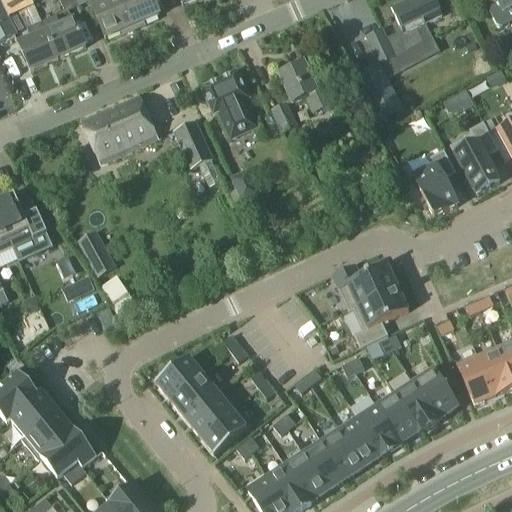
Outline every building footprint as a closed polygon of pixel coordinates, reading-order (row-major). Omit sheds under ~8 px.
[(81,9),(77,0),(58,0),(66,15),(81,9)] [(93,3),(92,0),(77,0),(81,9),(93,3)] [(133,29),(119,0),(118,0),(93,11),(106,41),(133,29)] [(119,0),(133,29),(160,17),(159,15),(165,12),(159,0),(119,0)] [(403,33),(387,41),(395,59),(425,44),(418,31),(427,26),(442,19),(432,0),(412,0),(391,11),(403,33)] [(511,0),(495,0),(498,5),(491,9),(490,15),(497,27),(502,29),(511,23),(511,0)] [(0,4),(0,36),(4,43),(18,36),(1,4),(0,4)] [(57,18),(42,25),(58,62),(86,50),(74,22),(73,23),(61,28),(57,18)] [(31,41),(19,47),(31,74),(55,63),(58,62),(42,25),(27,31),(31,41)] [(380,119),(402,106),(378,64),(356,77),(380,119)] [(314,116),(342,103),(335,86),(317,94),(305,67),(279,79),(292,107),(307,100),(314,116)] [(249,101),(237,75),(203,91),(214,116),(219,114),(231,142),(257,130),(244,103),(249,101)] [(466,94),(457,99),(465,113),(474,108),(466,94)] [(101,168),(158,143),(138,100),(82,125),(101,168)] [(287,107),(272,114),(282,136),(297,129),(287,107)] [(511,161),(511,122),(496,131),(511,161)] [(212,163),(195,126),(174,136),(191,173),(212,163)] [(499,153),(484,127),(471,134),(473,138),(451,150),(477,198),(500,186),(486,160),(499,153)] [(444,183),(456,176),(444,154),(430,161),(433,166),(411,177),(435,221),(458,209),(444,183)] [(249,177),(234,183),(244,205),(259,198),(249,177)] [(9,200),(0,204),(0,222),(18,262),(19,264),(53,249),(47,236),(32,203),(31,204),(32,207),(21,212),(15,198),(12,199),(10,200),(8,196),(7,196),(9,200)] [(0,270),(18,262),(0,222),(0,270)] [(78,245),(98,281),(115,271),(96,235),(78,245)] [(388,269),(361,281),(356,269),(332,280),(349,315),(398,292),(388,269)] [(89,280),(75,286),(81,299),(95,293),(89,280)] [(116,280),(100,291),(112,309),(128,298),(116,280)] [(0,308),(9,305),(4,294),(5,294),(0,283),(0,308)] [(349,316),(354,314),(363,334),(354,338),(361,352),(388,339),(383,327),(409,314),(398,292),(349,315),(349,316)] [(490,301),(478,306),(482,315),(493,310),(490,301)] [(470,320),(482,315),(478,306),(466,311),(470,320)] [(99,316),(107,334),(118,329),(110,311),(99,316)] [(442,339),(454,334),(450,325),(438,330),(442,339)] [(388,343),(393,355),(402,351),(396,339),(388,343)] [(231,356),(239,350),(231,340),(224,346),(231,356)] [(388,343),(379,347),(385,359),(393,355),(388,343)] [(511,343),(497,350),(511,385),(511,343)] [(231,356),(239,366),(247,361),(239,350),(231,356)] [(477,358),(496,401),(511,394),(511,385),(497,350),(477,358)] [(477,358),(456,367),(475,410),(496,401),(477,358)] [(173,373),(172,374),(168,370),(149,379),(164,397),(165,399),(171,405),(204,379),(189,360),(173,373)] [(365,373),(359,361),(351,365),(356,377),(365,373)] [(348,381),(356,377),(351,365),(342,369),(348,381)] [(438,423),(458,410),(432,371),(412,384),(439,426),(440,425),(438,423)] [(0,418),(6,426),(43,396),(42,395),(38,398),(18,374),(0,388),(5,393),(0,397),(0,418)] [(306,382),(312,390),(322,382),(316,375),(306,382)] [(259,377),(251,382),(259,393),(267,387),(259,377)] [(221,393),(218,396),(204,379),(171,405),(185,423),(222,393),(221,393)] [(312,390),(306,382),(296,390),(302,398),(312,390)] [(393,396),(420,437),(439,426),(412,384),(393,396)] [(274,397),(267,387),(259,393),(267,403),(274,397)] [(200,441),(236,411),(222,393),(185,423),(200,441)] [(6,426),(7,427),(11,423),(26,441),(22,444),(23,445),(59,415),(43,396),(6,426)] [(401,447),(419,436),(420,438),(420,437),(393,396),(375,407),(401,447)] [(356,420),(382,459),(387,456),(394,452),(401,447),(375,407),(356,420)] [(200,441),(215,459),(252,430),(236,411),(200,441)] [(39,465),(76,434),(75,433),(74,434),(59,415),(23,445),(31,455),(39,465)] [(289,434),(296,428),(288,418),(280,424),(289,434)] [(338,432),(364,471),(382,459),(356,420),(338,432)] [(280,424),(273,430),(281,440),(289,434),(280,424)] [(320,443),(346,483),(364,471),(338,432),(320,443)] [(39,465),(42,463),(58,483),(78,466),(83,471),(97,459),(76,434),(39,465)] [(260,451),(251,441),(244,447),(252,457),(260,451)] [(346,483),(320,443),(319,444),(322,448),(321,449),(304,459),(327,495),(346,483)] [(237,453),(245,463),(252,457),(244,447),(237,453)] [(288,470),(285,466),(284,467),(311,508),(312,508),(311,506),(327,495),(304,459),(288,470)] [(78,466),(71,472),(79,483),(87,477),(78,466)] [(287,511),(304,511),(311,508),(284,467),(276,472),(266,479),(287,511)] [(72,488),(79,483),(71,472),(64,478),(72,488)] [(0,495),(9,489),(2,478),(0,479),(0,495)] [(268,483),(248,495),(259,511),(287,511),(266,479),(265,479),(268,483)] [(149,511),(128,486),(107,502),(115,511),(149,511)] [(9,489),(0,495),(8,506),(17,499),(9,489)] [(115,511),(107,502),(106,503),(110,508),(104,511),(115,511)] [(46,503),(37,511),(50,511),(53,510),(46,503)]
